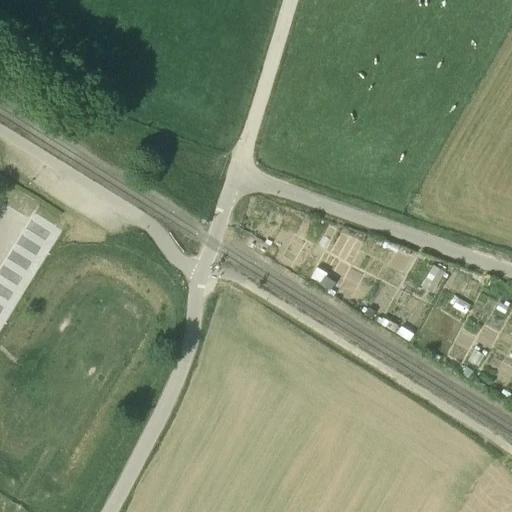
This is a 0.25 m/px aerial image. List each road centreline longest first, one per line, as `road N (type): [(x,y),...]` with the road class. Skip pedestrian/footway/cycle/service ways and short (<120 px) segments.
road 1 (unclassified): [(234,174),(511,273)]
road 2 (unclassified): [(109,511),(186,360),(203,274)]
road 3 (unclassified): [(203,274),(178,259),(153,227),(73,173)]
